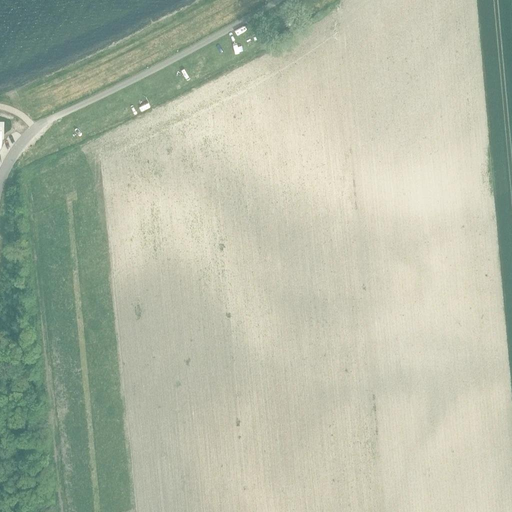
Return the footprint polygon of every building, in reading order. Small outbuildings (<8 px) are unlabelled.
[(316,7),(304,15),(307,20),(320,11),(316,7)] [(166,82),(172,80),(166,69),(161,71),(166,82)] [(151,82),(146,85),(151,95),(156,93),(151,82)] [(130,105),(139,101),(137,96),(128,100),(130,105)] [(106,118),(114,115),(111,106),(103,109),(106,118)] [(86,132),(91,130),(87,121),(82,123),(86,132)] [(61,140),(68,138),(66,129),(59,130),(61,140)] [(25,152),(35,150),(33,142),(23,144),(25,152)]
